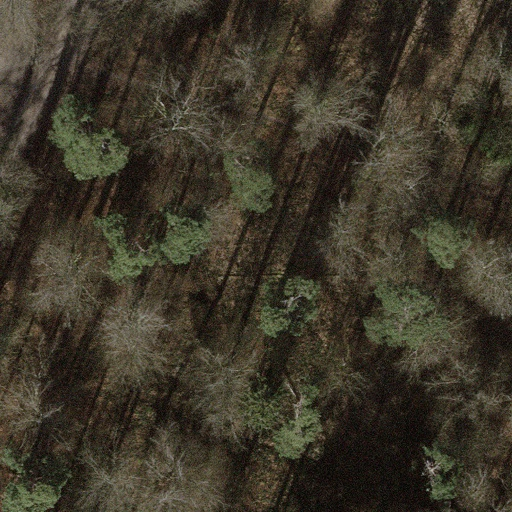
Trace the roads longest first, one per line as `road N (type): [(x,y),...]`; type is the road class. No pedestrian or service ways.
road 1 (track): [(55,52),(511,183)]
road 2 (track): [(0,124),(95,0)]
